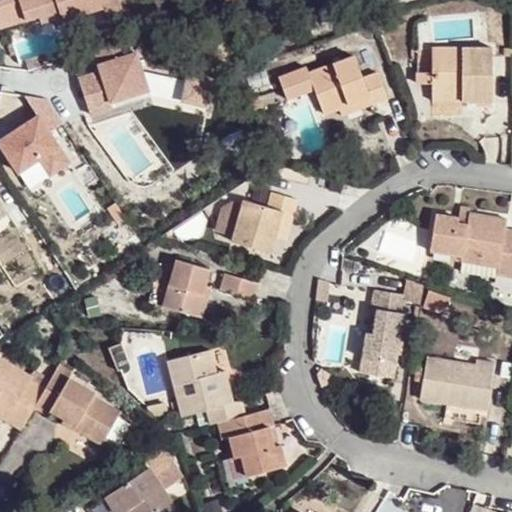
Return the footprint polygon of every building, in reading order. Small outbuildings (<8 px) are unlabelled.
[(0,0),(0,33),(40,21),(42,29),(109,8),(111,15),(126,11),(122,0),(0,0)] [(430,86),(432,50),(418,50),(416,85),(430,86)] [(461,95),(461,102),(490,104),(493,53),(432,50),(430,86),(430,94),(461,95)] [(98,72),(78,78),(90,117),(113,110),(111,105),(149,93),(137,53),(96,65),(98,72)] [(322,113),(336,108),(366,98),(368,107),(386,100),(377,73),(363,77),(356,58),(310,73),(307,66),(279,76),(290,99),(315,90),(322,113)] [(430,101),(461,102),(461,95),(430,94),(430,101)] [(38,120),(1,144),(21,174),(41,161),(51,176),(70,164),(48,131),(62,122),(47,99),(23,98),(38,120)] [(366,98),(336,108),(339,116),(368,107),(366,98)] [(38,191),(50,177),(36,166),(25,179),(38,191)] [(280,185),(275,202),(290,206),(301,210),(307,193),(280,185)] [(290,206),(275,202),(251,194),(238,235),(277,247),(283,229),(290,206)] [(301,210),(290,206),(283,229),(294,233),(301,210)] [(474,213),(474,219),(473,226),(463,224),(464,217),(442,214),(437,252),(468,256),(465,276),(497,280),(498,274),(511,275),(511,228),(507,228),(508,218),(474,213)] [(473,226),(474,219),(464,217),(463,224),(473,226)] [(200,310),(210,276),(214,263),(181,252),(167,301),(200,310)] [(218,279),(225,281),(229,267),(214,263),(210,276),(218,279)] [(229,267),(225,281),(225,283),(257,292),(262,275),(229,266),(229,267)] [(209,313),(218,279),(210,276),(200,310),(209,313)] [(373,291),(371,310),(378,311),(377,319),(375,334),(368,333),(365,359),(399,362),(408,295),(373,291)] [(212,407),(216,419),(223,417),(254,409),(250,397),(241,399),(236,380),(226,383),(222,369),(217,347),(173,359),(189,413),(212,407)] [(25,425),(39,402),(48,386),(33,376),(35,371),(3,350),(0,354),(0,400),(12,407),(7,415),(25,425)] [(492,409),(499,361),(480,358),(480,364),(432,357),(426,399),(492,409)] [(64,359),(48,386),(39,402),(53,411),(59,402),(70,409),(80,416),(77,421),(106,438),(125,408),(98,391),(100,388),(74,371),(77,366),(64,359)] [(232,367),(222,369),(226,383),(236,380),(232,367)] [(0,410),(7,415),(12,407),(0,400),(0,410)] [(254,409),(223,417),(228,434),(230,434),(236,432),(240,452),(246,450),(251,470),(290,459),(285,438),(284,439),(278,442),(273,422),(279,420),(274,403),(254,409)] [(67,415),(77,421),(80,416),(70,409),(67,415)] [(284,439),(279,420),(273,422),(278,442),(284,439)] [(236,432),(230,434),(240,473),(251,470),(246,450),(240,452),(236,432)] [(187,511),(154,461),(110,491),(118,504),(127,497),(133,506),(136,511),(187,511)] [(122,511),(125,511),(133,506),(127,497),(118,504),(122,511)] [(306,508),(313,511),(327,511),(310,502),(306,508)]
